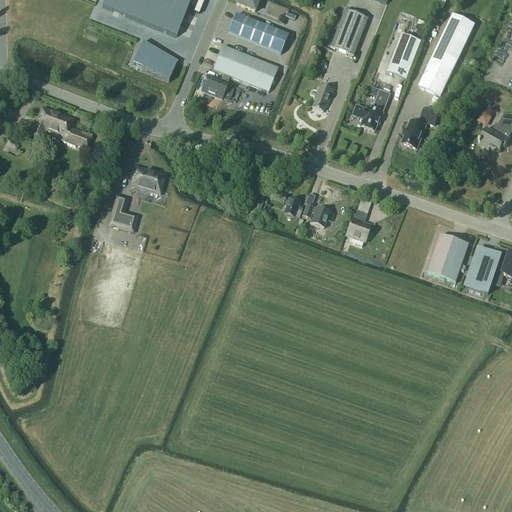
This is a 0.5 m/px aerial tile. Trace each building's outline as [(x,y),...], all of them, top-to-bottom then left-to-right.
[(105,0),(102,8),(176,38),(191,0),(105,0)] [(238,0),(236,6),(254,14),(259,0),(238,0)] [(367,20),(360,18),(362,14),(352,10),(351,14),(344,11),(330,49),(352,58),(367,20)] [(453,16),(418,89),(440,99),(475,27),(453,16)] [(288,38),(235,17),(227,35),(280,56),(288,38)] [(421,44),(402,36),(387,74),(406,81),(421,44)] [(152,39),(149,44),(174,54),(176,49),(152,39)] [(141,59),(136,70),(141,72),(141,73),(168,84),(177,63),(166,57),(160,54),(160,53),(142,44),(137,57),(141,59)] [(207,78),(201,94),(221,102),(228,86),(227,85),(229,79),(268,95),(278,70),(222,48),(212,72),(223,76),(220,83),(207,78)] [(326,65),(317,62),(311,77),(320,81),(326,65)] [(327,107),(332,93),(319,87),(314,102),(315,102),(312,110),(322,114),(325,106),(327,107)] [(379,93),(377,98),(387,102),(389,96),(379,93)] [(355,108),(352,117),(362,121),(360,128),(374,134),(378,122),(380,122),(382,115),(372,111),(366,109),(365,111),(355,108)] [(35,125),(29,140),(41,144),(45,132),(63,139),(61,144),(76,149),(76,147),(87,151),(92,137),(87,135),(86,136),(82,135),(82,136),(80,135),(81,134),(67,129),(70,121),(42,110),(37,125),(35,125)] [(426,110),(421,122),(435,127),(439,116),(426,110)] [(483,111),(478,123),(488,128),(494,116),(483,111)] [(478,143),(481,144),(480,146),(489,151),(490,149),(495,152),(497,149),(500,151),(502,147),(505,149),(510,139),(507,138),(511,128),(511,117),(504,113),(498,125),(495,124),(490,132),(486,129),(478,143)] [(402,145),(417,151),(426,126),(420,123),(418,127),(410,123),(402,145)] [(9,144),(6,150),(16,153),(18,147),(9,144)] [(136,169),(131,189),(160,197),(165,177),(154,174),(155,173),(147,171),(147,172),(136,169)] [(272,193),(268,202),(281,207),(282,204),(287,205),(284,216),(285,216),(285,219),(290,220),(292,219),(293,219),(293,218),(298,220),(302,210),(297,208),(299,203),(290,199),(290,201),(284,199),(284,197),(272,193)] [(315,199),(308,197),(305,206),(306,207),(302,218),(310,221),(312,215),(314,216),(311,226),(324,230),(327,222),(331,223),(334,216),(317,210),(316,210),(314,210),(314,209),(311,208),(315,199)] [(137,219),(123,215),(127,201),(117,198),(108,228),(132,234),(137,219)] [(264,201),(256,199),(252,212),(259,214),(264,201)] [(351,219),(345,237),(352,240),(350,245),(361,249),(363,244),(364,244),(370,228),(363,226),(367,216),(357,212),(356,212),(353,220),(351,219)] [(440,237),(427,275),(455,285),(469,247),(440,237)] [(503,252),(501,258),(478,250),(465,288),(488,296),(496,273),(504,276),(503,278),(511,280),(511,282),(511,285),(511,259),(511,255),(511,253),(511,255),(503,252)]
